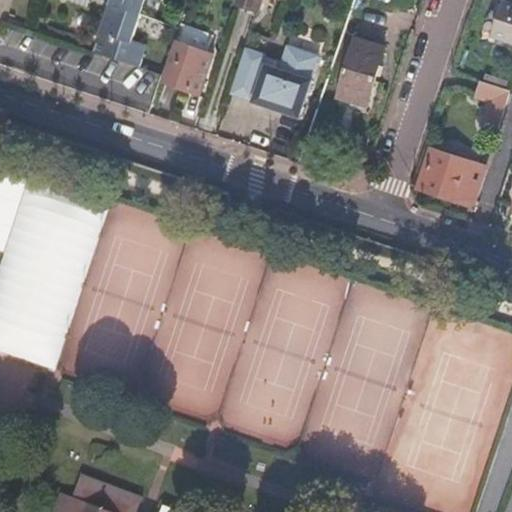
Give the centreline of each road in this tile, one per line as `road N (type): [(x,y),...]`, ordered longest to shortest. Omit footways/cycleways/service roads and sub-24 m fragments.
road 1 (tertiary): [(380,223),(0,97)]
road 2 (residential): [(453,0),(380,223)]
road 3 (tertiary): [(511,264),(380,223)]
